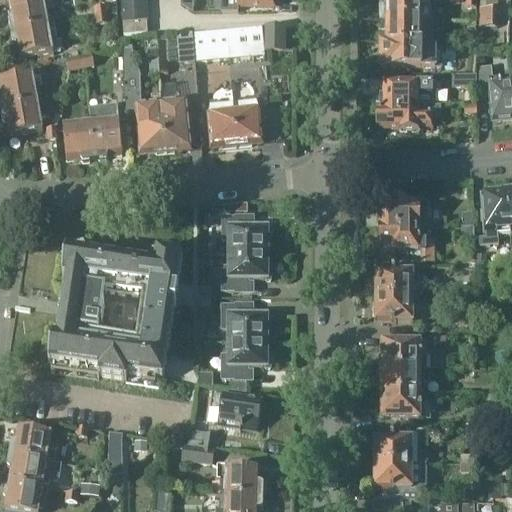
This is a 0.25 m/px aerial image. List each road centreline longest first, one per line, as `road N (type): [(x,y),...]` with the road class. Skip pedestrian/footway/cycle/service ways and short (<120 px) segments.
road 1 (residential): [(324,511),(321,179)]
road 2 (residential): [(0,202),(321,179)]
road 3 (residential): [(321,179),(511,160)]
road 4 (residential): [(321,179),(325,0)]
